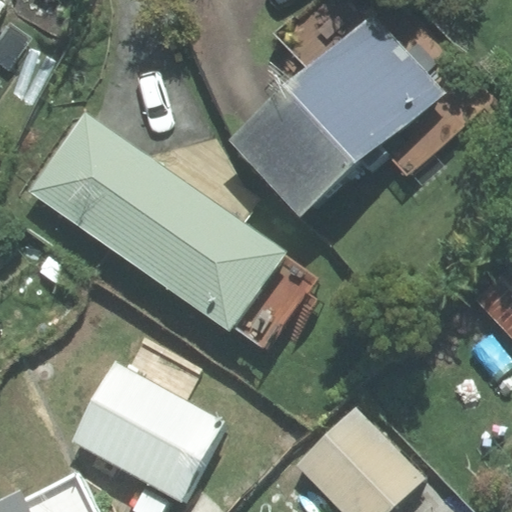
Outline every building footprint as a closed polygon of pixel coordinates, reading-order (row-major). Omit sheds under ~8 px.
[(235,137),(301,211),(377,143),(403,172),(487,97),(388,0),(315,0),(278,32),(311,69),(235,137)] [(85,111),(29,190),(228,329),(232,323),(268,348),(314,283),(281,260),(287,252),(85,111)] [(511,264),(484,289),(511,319),(511,264)] [(224,424),(115,365),(74,440),(183,499),(224,424)] [(404,511),(443,474),(374,402),(280,493),(297,511),(404,511)] [(19,491),(0,500),(0,511),(94,511),(76,476),(25,502),(19,491)]
